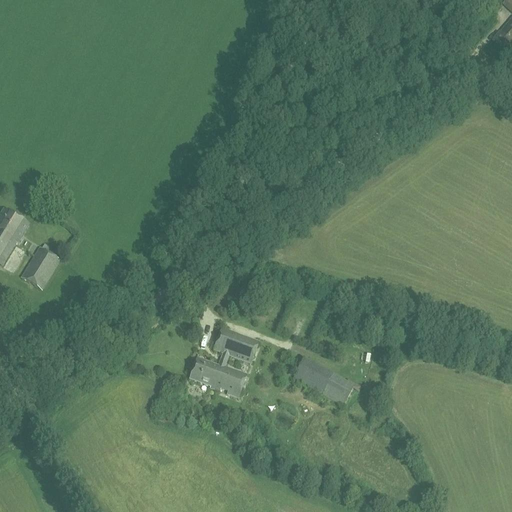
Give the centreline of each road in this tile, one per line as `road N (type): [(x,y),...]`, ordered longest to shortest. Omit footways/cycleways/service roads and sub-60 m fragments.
road 1 (unclassified): [(0,414),(189,275),(311,0)]
road 2 (track): [(189,275),(480,64)]
road 3 (track): [(511,82),(374,0)]
